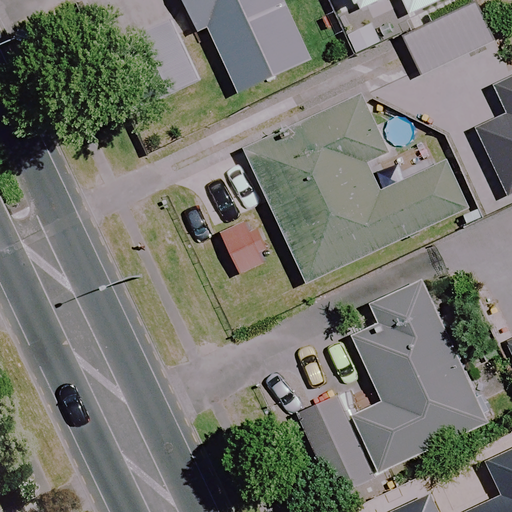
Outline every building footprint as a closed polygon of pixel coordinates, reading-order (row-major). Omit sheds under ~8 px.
[(307,63),(277,0),(176,0),(195,38),(205,33),(236,97),(307,63)] [(336,0),(348,25),(386,8),(398,34),(474,0),(336,0)] [(491,50),(474,10),(400,41),(418,81),(491,50)] [(195,85),(170,26),(118,49),(143,107),(195,85)] [(385,156),(358,97),(240,152),(303,288),(466,213),(444,165),(377,195),(364,166),(385,156)] [(484,428),(420,288),(387,303),(393,317),(348,338),(379,404),(349,418),(339,396),(296,416),(334,497),(484,428)] [(511,511),(511,447),(450,477),(466,511),(511,511)]
